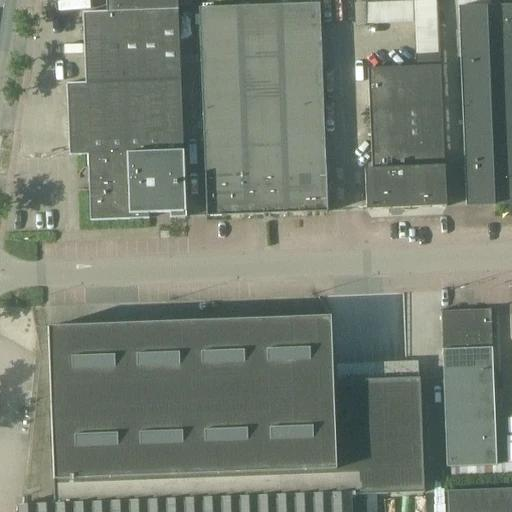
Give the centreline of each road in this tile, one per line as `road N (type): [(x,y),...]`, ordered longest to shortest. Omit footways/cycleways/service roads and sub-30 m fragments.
road 1 (unclassified): [(0,276),(511,258)]
road 2 (unknown): [(339,264),(329,12)]
